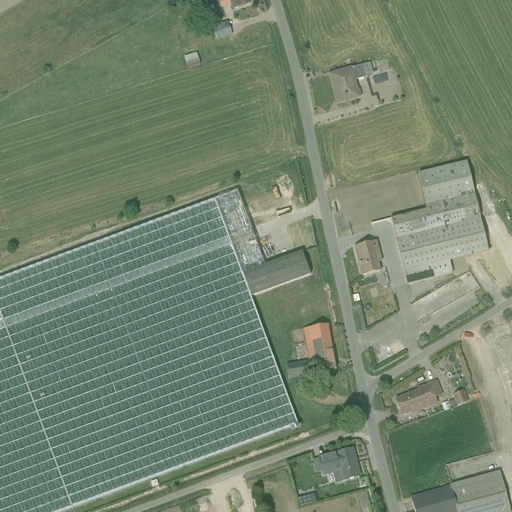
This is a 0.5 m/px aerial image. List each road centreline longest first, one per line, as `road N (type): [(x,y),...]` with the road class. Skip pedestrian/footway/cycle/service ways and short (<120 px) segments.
road 1 (unclassified): [(362,392),(274,0)]
road 2 (unclassified): [(130,511),(371,422)]
road 3 (unclassified): [(511,301),(362,392)]
